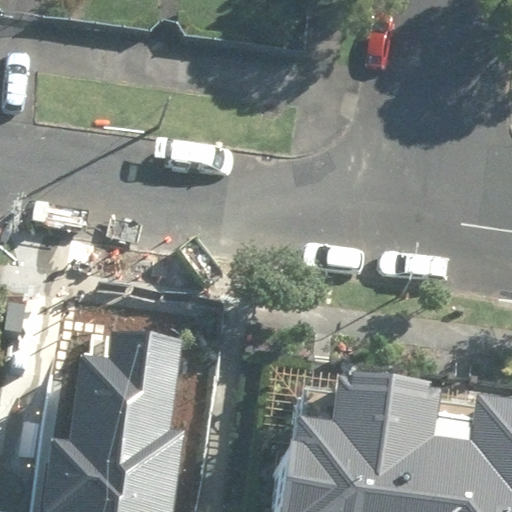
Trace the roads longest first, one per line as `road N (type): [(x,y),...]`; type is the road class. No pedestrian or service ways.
road 1 (residential): [(0,159),(420,214)]
road 2 (residential): [(451,0),(420,214)]
